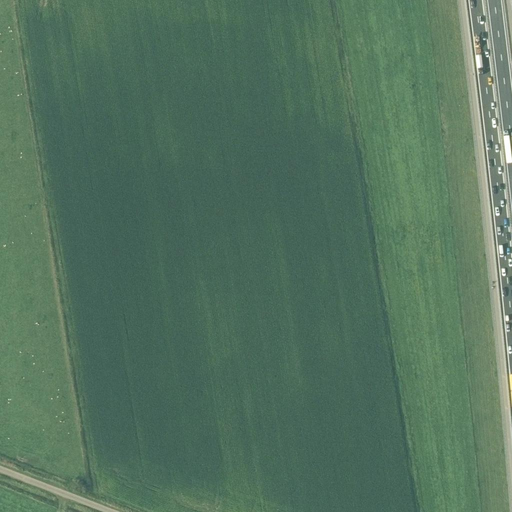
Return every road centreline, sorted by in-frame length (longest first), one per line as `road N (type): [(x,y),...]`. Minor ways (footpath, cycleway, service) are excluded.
road 1 (unclassified): [(460,0),(511,476)]
road 2 (trunk): [(476,0),(511,330)]
road 3 (trunk): [(511,142),(494,0)]
road 4 (unclassified): [(0,468),(113,511)]
